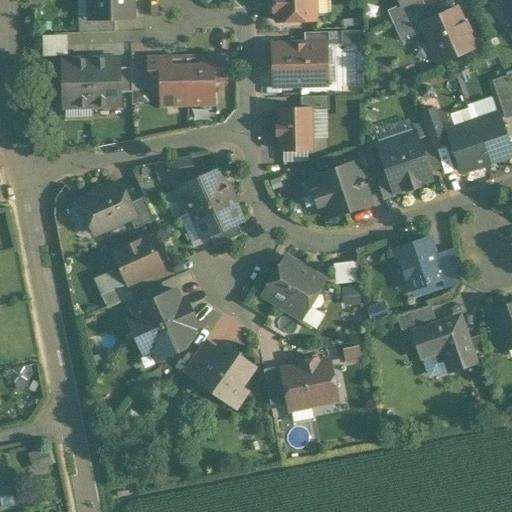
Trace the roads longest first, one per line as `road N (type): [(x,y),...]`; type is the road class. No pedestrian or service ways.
road 1 (residential): [(20,174),(89,511)]
road 2 (residential): [(247,128),(20,174)]
road 3 (residential): [(273,221),(308,239),(349,241),(478,197)]
road 4 (residential): [(9,0),(7,88),(20,174)]
